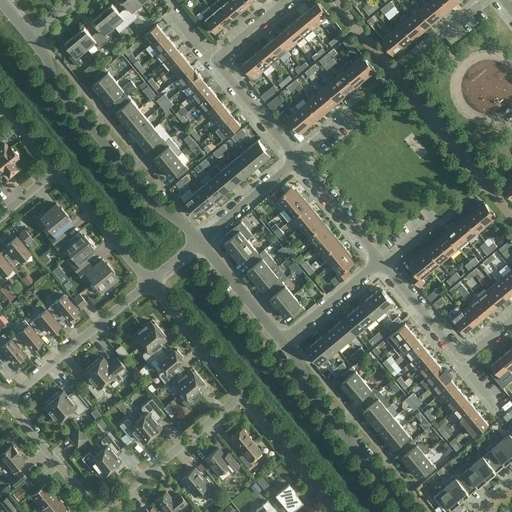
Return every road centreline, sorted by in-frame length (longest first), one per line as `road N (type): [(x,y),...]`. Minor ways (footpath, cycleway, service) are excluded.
road 1 (tertiary): [(198,242),(156,206),(54,81),(28,33)]
road 2 (residential): [(0,217),(56,173),(149,284)]
road 3 (tertiary): [(407,511),(306,386),(282,341)]
road 4 (residential): [(238,385),(99,511)]
road 5 (residential): [(5,400),(149,284)]
road 6 (residential): [(335,508),(238,385)]
road 7 (residential): [(98,511),(5,400)]
road 8 (residential): [(149,284),(238,385)]
road 9 (residential): [(381,261),(296,160)]
road 10 (residential): [(296,160),(212,59)]
road 11 (tertiary): [(282,341),(198,242)]
road 12 (residential): [(198,242),(296,160)]
road 13 (residential): [(282,341),(381,261)]
road 14 (residential): [(461,359),(381,261)]
